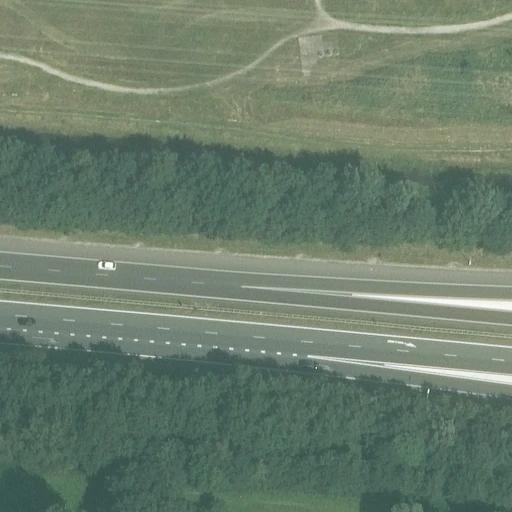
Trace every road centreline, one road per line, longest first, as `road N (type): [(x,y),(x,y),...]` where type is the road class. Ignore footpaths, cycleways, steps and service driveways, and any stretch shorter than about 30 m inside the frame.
road 1 (motorway): [(0,315),(299,344)]
road 2 (motorway): [(511,317),(241,287)]
road 3 (motorway): [(511,295),(241,287)]
road 4 (motorway): [(241,287),(0,267)]
road 5 (motorway): [(299,344),(511,387)]
road 6 (motorway): [(299,344),(511,363)]
